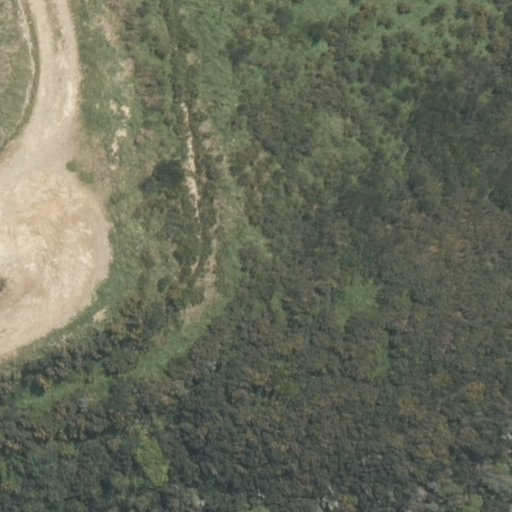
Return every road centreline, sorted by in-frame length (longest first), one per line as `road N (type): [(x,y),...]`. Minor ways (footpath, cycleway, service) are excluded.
road 1 (track): [(6,229),(46,170),(59,74),(37,0)]
road 2 (track): [(6,229),(51,243),(59,276),(43,308),(0,332)]
